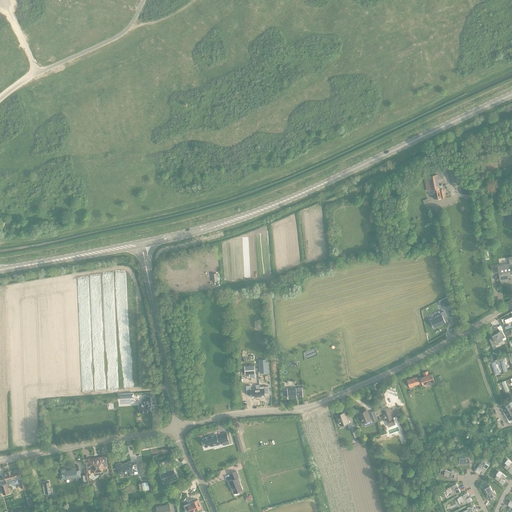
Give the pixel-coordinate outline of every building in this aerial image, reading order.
[(449,169),(452,184),(460,182),(457,167),(454,168),(449,169)] [(427,190),(433,189),(435,199),(441,197),(444,196),(444,194),(445,193),(444,192),(445,192),(444,190),(443,191),(442,186),(439,186),(436,173),(430,175),(429,170),(423,171),(427,190)] [(509,264),(497,266),(498,272),(498,273),(500,283),(511,281),(510,278),(511,277),(511,256),(508,257),(509,264)] [(448,297),(441,299),(445,307),(451,304),(450,300),(448,297)] [(429,317),(432,324),(431,325),(432,326),(432,325),(433,328),(445,322),(444,320),(447,318),(444,311),(441,313),(441,312),(440,312),(441,314),(430,319),(429,317)] [(499,338),(504,335),(502,330),(500,332),(496,326),(493,328),(496,333),(493,335),(493,338),(489,340),(493,346),(501,341),(499,338)] [(266,359),(259,360),(260,373),(268,372),(266,359)] [(254,365),(244,366),(245,374),(249,374),(255,373),(254,365)] [(423,372),(424,376),(417,379),(416,377),(407,380),(409,387),(413,386),(419,384),(419,383),(421,383),(422,384),(434,380),(432,374),(428,375),(427,371),(423,372)] [(250,385),(246,385),(247,394),(251,394),(251,397),(265,396),(265,393),(269,393),(268,386),(259,386),(259,384),(256,384),(256,389),(251,389),(250,385)] [(287,390),(284,390),(285,396),(288,396),(288,398),(302,397),(301,388),(296,388),(295,387),(287,388),(287,390)] [(143,404),(140,404),(140,412),(150,411),(150,407),(151,407),(151,406),(155,405),(155,395),(147,396),(147,399),(143,400),(143,404)] [(511,402),(511,401),(502,407),(510,421),(511,419),(511,402)] [(389,408),(382,410),(385,419),(387,424),(394,422),(392,418),(397,416),(400,415),(397,407),(390,410),(389,408)] [(360,413),(363,422),(369,419),(366,410),(360,413)] [(344,413),(337,415),(340,424),(347,421),(349,428),(355,426),(351,417),(350,414),(345,416),(344,413)] [(400,415),(397,416),(403,434),(409,432),(408,430),(403,414),(400,415)] [(203,438),(205,447),(222,442),(223,445),(230,443),(227,432),(217,435),(217,434),(203,438)] [(238,433),(234,434),(240,452),(243,451),(244,451),(238,433)] [(459,464),(466,464),(466,462),(468,462),(468,463),(473,463),(472,459),(471,459),(470,458),(469,458),(468,456),(465,456),(465,458),(459,459),(459,464)] [(88,462),(84,463),(86,474),(90,474),(90,471),(94,470),(94,472),(102,470),(102,469),(106,468),(104,457),(94,458),(88,460),(88,462)] [(128,463),(124,464),(121,465),(120,463),(116,464),(117,469),(118,468),(119,474),(126,473),(125,472),(129,471),(130,473),(134,472),(134,474),(137,474),(137,471),(136,464),(131,465),(131,461),(127,462),(128,463)] [(480,474),(482,475),(489,465),(485,463),(484,465),(481,463),(476,471),(479,473),(480,470),(482,471),(480,474)] [(71,467),(71,470),(66,471),(66,468),(61,469),(62,473),(60,474),(61,479),(67,478),(67,476),(70,476),(70,477),(73,476),(73,478),(80,476),(79,470),(76,470),(75,467),(71,467)] [(7,483),(0,485),(3,494),(4,494),(4,495),(9,494),(9,493),(9,492),(8,486),(9,485),(8,481),(17,479),(18,483),(20,482),(21,487),(25,486),(24,480),(22,480),(20,476),(21,476),(19,469),(11,471),(11,470),(7,471),(7,472),(4,473),(6,481),(6,480),(7,483)] [(161,472),(160,473),(163,481),(166,479),(169,478),(170,481),(177,478),(176,475),(173,469),(170,471),(169,469),(161,472)] [(456,474),(455,473),(455,472),(452,471),(451,472),(445,470),(444,475),(450,477),(449,478),(451,479),(452,477),(456,479),(457,476),(456,476),(456,474)] [(229,480),(232,487),(231,488),(232,489),(233,489),(234,492),(242,489),(238,477),(239,476),(237,471),(230,473),(232,479),(229,480)] [(495,478),(502,484),(505,481),(501,478),(502,477),(504,478),(506,477),(498,471),(496,474),(497,475),(495,478)] [(42,482),(44,494),(51,493),(49,481),(42,482)] [(455,488),(457,486),(456,484),(446,490),(448,493),(450,492),(452,495),(460,491),(458,488),(456,489),(455,488)] [(94,486),(88,487),(91,501),(97,500),(94,486)] [(489,496),(491,501),(494,499),(493,498),(495,497),(494,495),(495,495),(494,491),(492,492),(489,486),(485,489),(487,495),(486,495),(487,497),(489,496)] [(463,504),(471,500),(469,497),(467,498),(466,497),(469,495),(467,493),(457,499),(459,502),(461,501),(463,504)] [(188,506),(190,511),(195,510),(201,508),(198,499),(192,502),(193,504),(188,506)]
